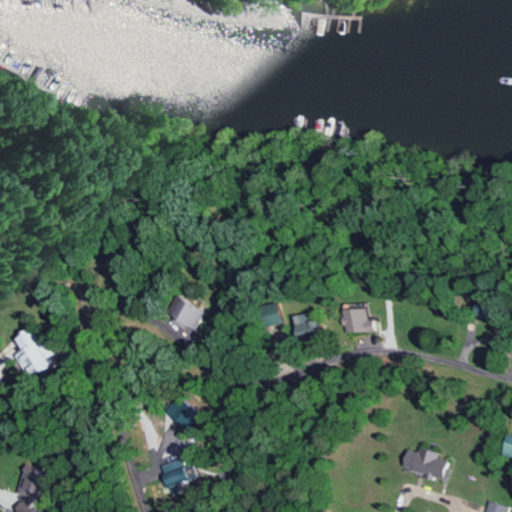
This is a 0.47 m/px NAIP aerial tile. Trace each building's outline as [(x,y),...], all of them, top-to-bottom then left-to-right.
[(210,309),(179,298),(172,318),(203,329),(210,309)] [(497,318),(498,305),(480,304),(480,317),(497,318)] [(286,325),(285,305),(263,305),(263,326),(286,325)] [(372,308),(347,309),(348,333),(378,332),(378,320),(373,320),(372,308)] [(322,313),(297,315),(299,340),(323,339),(322,313)] [(52,356),(35,326),(8,342),(30,381),(52,368),(47,359),(52,356)] [(167,412),(188,431),(200,418),(179,399),(167,412)] [(501,454),(511,458),(511,435),(508,434),(501,454)] [(401,469),(441,480),(446,460),(437,458),(439,453),(419,447),(417,452),(406,449),(401,469)] [(16,508),(27,511),(39,511),(51,472),(26,464),(16,495),(19,496),(16,508)] [(508,511),(510,507),(488,501),(485,511),(508,511)]
